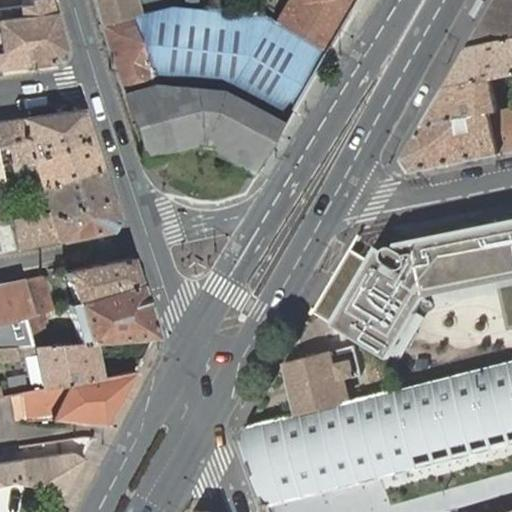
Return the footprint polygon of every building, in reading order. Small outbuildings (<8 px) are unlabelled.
[(0,20),(0,54),(2,72),(59,64),(65,54),(49,0),(28,0),(29,8),(19,9),(20,17),(0,20)] [(92,0),(99,26),(132,17),(127,0),(92,0)] [(323,47),(350,0),(291,0),(279,21),(323,47)] [(511,38),(511,0),(496,0),(468,48),(511,38)] [(511,75),(511,38),(468,48),(444,89),(492,79),(511,75)] [(444,89),(422,126),(491,113),(498,111),(492,79),(444,89)] [(491,113),(499,154),(511,151),(511,108),(498,111),(491,113)] [(82,110),(25,118),(37,157),(92,140),(82,110)] [(413,143),(403,159),(410,171),(499,154),(491,113),(422,126),(413,143)] [(25,118),(0,121),(0,155),(7,154),(11,167),(13,167),(12,164),(37,157),(25,118)] [(12,164),(13,167),(26,165),(29,175),(38,173),(40,179),(102,168),(92,140),(37,157),(12,164)] [(0,169),(0,180),(1,186),(9,184),(6,168),(0,169)] [(102,168),(40,179),(43,192),(47,204),(7,211),(10,223),(16,250),(112,229),(118,218),(102,168)] [(353,294),(334,326),(389,360),(392,355),(407,330),(426,297),(511,279),(511,222),(415,242),(417,252),(407,255),(397,249),(396,248),(395,248),(394,247),(393,247),(392,247),(391,247),(390,247),(389,247),(389,248),(388,248),(387,248),(387,249),(386,249),(385,250),(384,251),(384,252),(384,253),(383,254),(383,255),(383,256),(383,257),(383,258),(384,259),(384,260),(384,261),(385,261),(385,262),(386,262),(386,263),(387,263),(383,270),(374,264),(355,296),(353,294)] [(0,242),(2,253),(16,250),(10,223),(0,225),(0,242)] [(73,303),(138,284),(130,257),(65,271),(68,281),(76,278),(80,294),(71,297),(73,303)] [(25,279),(31,315),(32,315),(49,309),(41,276),(25,279)] [(68,281),(71,297),(80,294),(76,278),(68,281)] [(0,284),(0,323),(25,317),(31,315),(25,279),(0,284)] [(95,340),(154,336),(138,284),(73,303),(64,305),(66,311),(75,309),(84,334),(75,338),(76,342),(95,340)] [(75,309),(66,311),(75,338),(84,334),(75,309)] [(25,317),(0,323),(0,346),(30,344),(25,317)] [(412,331),(407,330),(392,355),(397,357),(412,331)] [(100,377),(95,340),(76,342),(30,345),(0,346),(0,363),(24,359),(31,391),(100,377)] [(297,414),(351,401),(345,380),(356,377),(362,375),(354,345),(332,351),(285,363),(297,414)] [(297,414),(246,427),(239,438),(265,507),(511,445),(511,360),(402,388),(351,401),(297,414)] [(102,426),(134,371),(100,377),(31,391),(3,396),(7,419),(25,421),(33,420),(32,412),(54,407),(56,409),(52,419),(66,421),(102,426)] [(62,494),(84,457),(73,452),(0,462),(0,484),(11,482),(62,494)]
